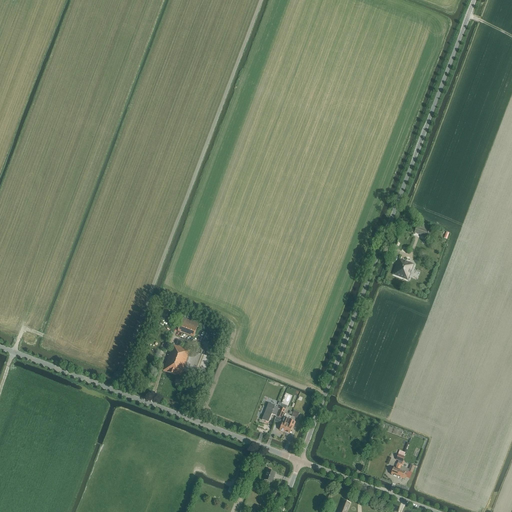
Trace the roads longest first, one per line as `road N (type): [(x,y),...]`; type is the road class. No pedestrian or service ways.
road 1 (unclassified): [(299,460),(473,0)]
road 2 (unclassified): [(299,460),(0,346)]
road 3 (unclassified): [(434,511),(299,460)]
